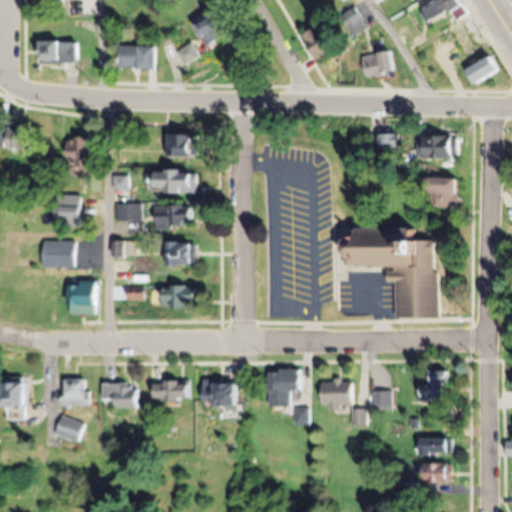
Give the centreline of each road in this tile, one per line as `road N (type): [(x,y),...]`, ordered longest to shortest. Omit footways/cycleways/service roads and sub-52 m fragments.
road 1 (residential): [(492,105),(105,98),(33,89),(0,63)]
road 2 (residential): [(490,340),(77,346),(0,336)]
road 3 (residential): [(488,511),(492,105)]
road 4 (residential): [(102,0),(109,345)]
road 5 (residential): [(239,343),(248,102)]
